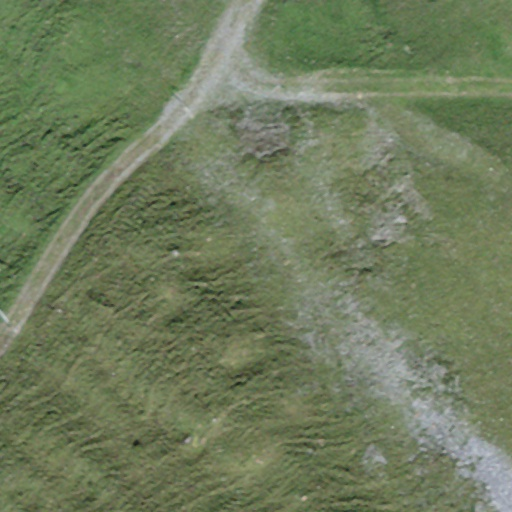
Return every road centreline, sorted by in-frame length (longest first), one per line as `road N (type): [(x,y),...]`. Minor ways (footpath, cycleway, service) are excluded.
road 1 (track): [(0,342),(114,173),(210,83),(255,0)]
road 2 (track): [(225,55),(238,78),(268,93),(511,89)]
road 3 (track): [(363,89),(440,147),(502,177)]
